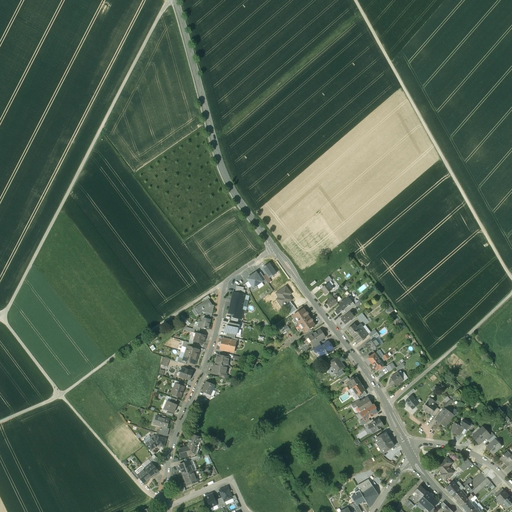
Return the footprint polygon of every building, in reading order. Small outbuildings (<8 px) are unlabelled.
[(262,269),(266,274),(269,279),(277,274),(270,264),(262,269)] [(258,274),(256,273),(253,275),(253,274),(250,276),(250,277),(247,279),(249,281),(252,286),(251,287),(253,291),(257,288),(256,286),(262,282),(258,274)] [(266,274),(263,276),(265,280),(268,284),(271,282),(269,279),(266,274)] [(332,290),(327,284),(321,289),(326,295),(332,290)] [(236,286),(235,293),(244,295),(245,290),(243,290),(244,288),(236,286)] [(291,294),(286,286),(275,294),(278,298),(276,300),(281,307),(292,300),(289,296),(291,294)] [(235,293),(233,292),(229,313),(234,314),(233,317),(239,319),(241,309),(242,310),(245,295),(244,295),(235,293)] [(348,297),(338,305),(340,307),(335,312),(338,315),(352,302),(351,301),(354,299),(350,293),(347,296),(348,297)] [(333,297),(326,302),(330,308),(337,302),(335,300),(333,297)] [(205,302),(194,309),(196,308),(198,311),(196,312),(198,315),(204,311),(206,313),(212,314),(214,306),(212,305),(209,300),(208,299),(205,302)] [(293,306),(287,310),(290,314),(296,310),(293,306)] [(306,313),(304,309),(300,311),(292,316),(298,325),(309,317),(308,315),(308,314),(307,313),(306,313)] [(354,316),(350,312),(341,320),(344,324),(354,316)] [(298,325),(296,326),(300,331),(302,330),(304,333),(316,325),(313,322),(313,321),(312,319),(311,319),(309,317),(298,325)] [(210,320),(204,318),(203,323),(199,322),(198,327),(200,328),(208,330),(210,320)] [(230,323),(229,323),(228,327),(226,326),(225,332),(227,333),(235,334),(236,335),(238,329),(239,330),(239,325),(236,324),(230,323)] [(357,328),(354,324),(347,330),(352,335),(361,329),(363,327),(361,324),(358,326),(359,326),(357,328)] [(367,336),(361,329),(352,335),(358,343),(367,336)] [(314,334),(309,338),(312,342),(311,343),(312,345),(313,345),(314,345),(319,342),(325,337),(320,330),(314,334)] [(312,331),(304,337),(306,340),(309,338),(314,334),(312,331)] [(206,336),(196,333),(193,341),(203,344),(204,340),(205,340),(206,336)] [(231,341),(223,339),(221,350),(234,353),(235,347),(233,347),(234,342),(231,341)] [(372,340),(365,345),(368,350),(371,348),(372,351),(380,346),(375,339),(372,340)] [(322,347),(317,350),(318,351),(321,357),(326,354),(329,355),(329,352),(333,349),(329,342),(322,347)] [(315,348),(313,349),(316,353),(318,351),(317,350),(322,347),(320,344),(315,348)] [(191,348),(187,346),(187,348),(185,353),(197,357),(198,354),(199,350),(191,348)] [(379,350),(367,359),(372,365),(378,360),(382,357),(383,356),(379,350)] [(197,357),(185,353),(183,359),(183,360),(187,361),(195,364),(196,360),(196,361),(197,357)] [(228,358),(217,355),(215,364),(228,367),(229,362),(227,362),(228,358)] [(169,359),(162,357),(160,364),(167,367),(169,359)] [(337,357),(329,363),(336,373),(342,369),(345,367),(337,357)] [(384,367),(378,360),(372,365),(376,371),(379,369),(380,370),(384,367)] [(396,368),(392,363),(385,367),(389,372),(395,369),(396,368)] [(215,364),(214,367),(213,367),(212,372),(220,374),(225,375),(226,372),(227,372),(228,367),(215,364)] [(193,372),(182,368),(180,373),(181,373),(180,377),(190,380),(193,372)] [(344,373),(342,369),(336,373),(335,374),(338,378),(344,373)] [(403,380),(397,373),(390,378),(396,385),(403,380)] [(356,377),(354,379),(353,378),(349,380),(352,385),(353,387),(360,383),(356,377)] [(212,384),(206,381),(202,392),(206,394),(210,395),(215,385),(212,384)] [(353,387),(348,391),(351,395),(354,392),(357,396),(364,391),(365,391),(363,388),(363,387),(363,386),(362,386),(360,383),(353,387)] [(179,385),(175,384),(174,389),(172,390),(171,393),(172,394),(180,397),(184,387),(179,385)] [(349,386),(341,391),(342,394),(348,391),(353,387),(352,385),(349,387),(349,386)] [(364,391),(357,396),(359,399),(366,395),(364,391)] [(419,404),(411,396),(405,401),(413,409),(419,404)] [(360,402),(357,405),(357,406),(361,412),(372,405),(369,399),(366,399),(360,402)] [(434,402),(430,399),(423,409),(431,415),(432,413),(436,408),(432,405),(434,402)] [(450,399),(443,405),(445,408),(452,402),(450,399)] [(359,400),(351,404),(354,408),(357,406),(357,405),(360,402),(359,400)] [(169,402),(167,401),(164,410),(167,411),(168,412),(168,411),(173,414),(177,405),(175,404),(169,402)] [(361,412),(360,413),(364,419),(365,420),(368,418),(377,413),(375,410),(376,408),(373,405),(372,405),(361,412)] [(453,415),(444,409),(436,420),(445,426),(453,415)] [(169,420),(156,416),(154,424),(160,425),(160,427),(162,427),(167,429),(167,428),(169,420)] [(370,421),(364,424),(366,427),(369,426),(368,425),(374,422),(372,419),(370,421)] [(374,422),(368,425),(369,426),(371,429),(372,429),(374,432),(384,426),(381,423),(382,423),(381,421),(379,419),(374,422)] [(462,422),(459,426),(455,423),(453,427),(454,427),(452,432),(459,436),(462,432),(461,431),(463,428),(466,430),(467,430),(469,426),(462,422)] [(167,429),(162,427),(161,430),(160,430),(158,434),(167,436),(168,429),(167,428),(167,429)] [(487,436),(481,429),(483,428),(482,427),(472,437),(479,444),(486,438),(489,435),(487,436)] [(386,433),(382,435),(381,435),(378,437),(374,440),(376,443),(377,443),(379,446),(390,439),(389,437),(388,434),(387,435),(386,433)] [(146,444),(155,437),(154,435),(151,437),(149,436),(143,440),(146,444)] [(199,437),(191,435),(188,445),(199,448),(201,443),(202,443),(204,443),(204,440),(204,439),(199,437)] [(166,439),(156,436),(155,437),(146,444),(145,444),(150,450),(155,446),(156,447),(157,447),(156,446),(157,446),(163,447),(166,439)] [(390,439),(379,446),(381,450),(383,454),(387,451),(387,452),(391,449),(390,449),(394,446),(393,444),(392,441),(391,442),(390,439)] [(494,441),(494,440),(491,443),(486,447),(493,454),(500,448),(494,441)] [(187,447),(179,450),(181,457),(188,455),(189,458),(191,458),(197,456),(199,448),(188,445),(187,447)] [(511,453),(511,455),(507,451),(500,458),(507,467),(511,462),(511,453)] [(154,459),(152,457),(148,460),(151,463),(154,467),(157,464),(154,459)] [(448,468),(446,466),(448,464),(448,465),(452,462),(449,460),(447,457),(437,467),(442,473),(440,475),(445,480),(453,473),(449,469),(449,468),(449,467),(448,468)] [(190,461),(179,465),(183,475),(192,472),(190,467),(191,467),(190,461)] [(464,462),(459,467),(463,472),(469,467),(464,462)] [(151,463),(144,468),(151,477),(158,472),(154,467),(151,463)] [(144,468),(142,465),(135,471),(137,474),(139,478),(144,483),(151,477),(144,468)] [(135,471),(134,470),(131,472),(137,480),(139,478),(137,474),(135,471)] [(192,472),(183,475),(185,481),(186,481),(187,485),(198,481),(194,471),(193,471),(192,472)] [(470,478),(460,487),(462,489),(467,485),(472,480),(470,478)] [(368,479),(357,486),(359,490),(361,493),(372,486),(368,479)] [(486,479),(471,492),(472,493),(470,495),(471,496),(472,498),(475,496),(490,481),(488,479),(486,479)] [(458,489),(452,482),(446,488),(453,497),(460,491),(462,489),(460,487),(458,489)] [(462,489),(460,491),(464,496),(466,495),(471,490),(467,485),(462,489)] [(365,501),(370,508),(378,495),(372,486),(361,493),(365,501)] [(427,492),(420,486),(412,495),(418,501),(427,492)] [(224,502),(225,502),(232,498),(233,498),(232,497),(227,487),(219,491),(222,497),(224,502)] [(501,489),(494,495),(496,497),(503,491),(501,489)] [(363,502),(365,501),(361,493),(359,490),(355,493),(356,494),(351,497),(355,502),(357,506),(357,505),(360,504),(360,505),(363,503),(363,502)] [(464,496),(460,491),(453,497),(462,507),(469,500),(472,498),(471,496),(467,499),(465,497),(464,496)] [(506,495),(503,491),(496,497),(496,498),(501,504),(509,497),(507,495),(506,495)] [(433,498),(427,492),(418,501),(425,507),(433,498)] [(212,494),(205,497),(210,508),(217,505),(215,500),(212,494)] [(511,500),(509,497),(501,504),(507,510),(511,505),(511,500)] [(433,498),(425,507),(429,511),(433,507),(438,502),(433,498)] [(472,503),(469,500),(462,507),(466,511),(468,511),(474,507),(471,504),(472,503)] [(414,506),(409,501),(405,505),(410,510),(414,506)] [(355,502),(352,504),(355,510),(356,511),(361,511),(357,505),(357,506),(355,502)] [(479,502),(474,507),(478,511),(480,511),(484,508),(479,502)]
